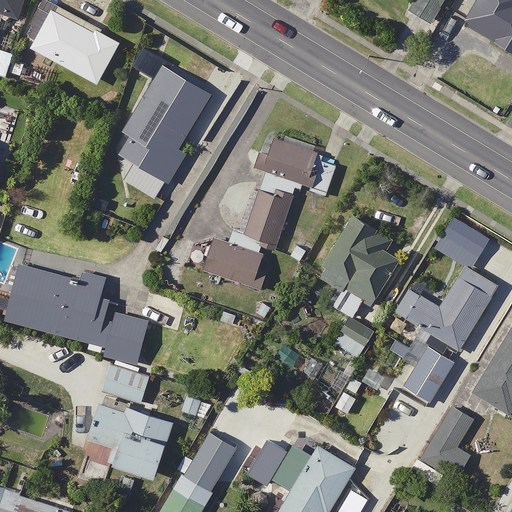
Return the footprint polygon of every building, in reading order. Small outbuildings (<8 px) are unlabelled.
[(0,0),(0,72),(7,51),(0,48),(0,10),(22,18),(28,0),(0,0)] [(410,0),(411,0),(418,4),(414,11),(435,23),(447,0),(410,0)] [(471,26),(501,43),(489,64),(498,69),(510,49),(511,49),(511,0),(472,0),(463,16),(473,21),(471,26)] [(123,45),(46,5),(31,34),(40,39),(35,48),(103,83),(123,45)] [(216,94),(169,67),(120,151),(171,181),(191,146),(187,144),(216,94)] [(310,180),(316,181),(313,190),(331,195),(340,164),(320,159),(324,145),(290,135),(289,141),(281,138),(277,153),(267,150),(262,166),(269,168),(310,180)] [(0,197),(10,161),(0,158),(0,197)] [(310,180),(269,168),(264,184),(257,182),(243,230),(237,228),(233,242),(267,252),(268,247),(282,251),(299,193),(301,193),(302,188),(307,190),(310,180)] [(354,315),(347,326),(351,329),(341,345),(362,357),(377,331),(372,328),(384,307),(377,303),(403,258),(388,249),(395,237),(359,216),(325,276),(346,288),(337,305),(354,315)] [(267,252),(233,242),(217,237),(207,271),(214,273),(211,283),(223,286),(225,279),(262,290),(273,254),(267,252)] [(87,280),(26,264),(17,301),(0,296),(0,306),(11,309),(9,319),(93,340),(91,349),(143,363),(154,320),(142,317),(148,293),(107,282),(108,278),(89,273),(87,280)] [(400,311),(437,333),(432,341),(449,352),(454,344),(461,349),(494,296),(464,277),(448,302),(417,283),(400,311)] [(511,335),(477,391),(511,412),(511,335)] [(458,360),(433,344),(408,384),(432,400),(458,360)] [(153,373),(117,362),(108,390),(145,401),(153,373)] [(360,396),(346,390),(339,406),(353,412),(360,396)] [(214,402),(191,394),(186,409),(208,417),(214,402)] [(130,412),(105,403),(94,438),(119,446),(114,461),(164,477),(175,443),(172,442),(179,421),(132,406),(130,412)] [(180,467),(184,469),(162,511),(206,511),(239,446),(212,433),(199,459),(190,455),(187,453),(180,467)] [(334,511),(360,466),(301,434),(277,478),(296,489),(283,511),(334,511)] [(0,511),(75,511),(76,510),(0,485),(0,511)]
